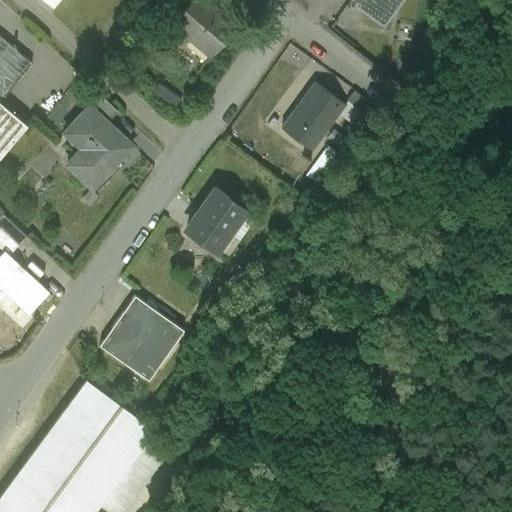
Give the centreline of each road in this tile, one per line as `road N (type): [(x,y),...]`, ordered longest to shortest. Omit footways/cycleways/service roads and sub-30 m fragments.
road 1 (unclassified): [(294,25),(12,423)]
road 2 (track): [(449,141),(398,466),(403,511)]
road 3 (unclassified): [(449,141),(294,25)]
